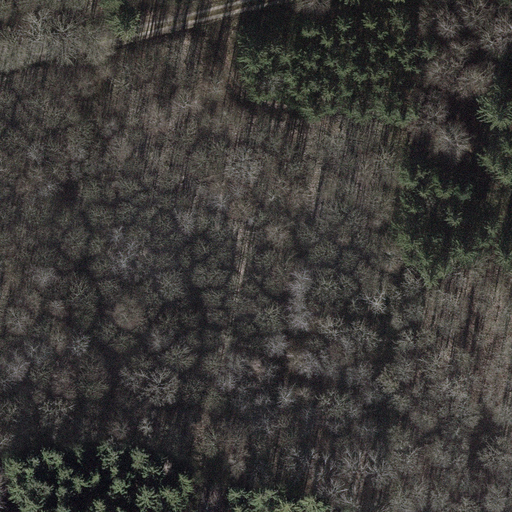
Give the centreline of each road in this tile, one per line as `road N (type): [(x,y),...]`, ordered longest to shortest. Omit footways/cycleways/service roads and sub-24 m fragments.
road 1 (track): [(511,160),(357,101),(263,99),(237,78),(221,8)]
road 2 (track): [(0,47),(111,35),(221,8)]
